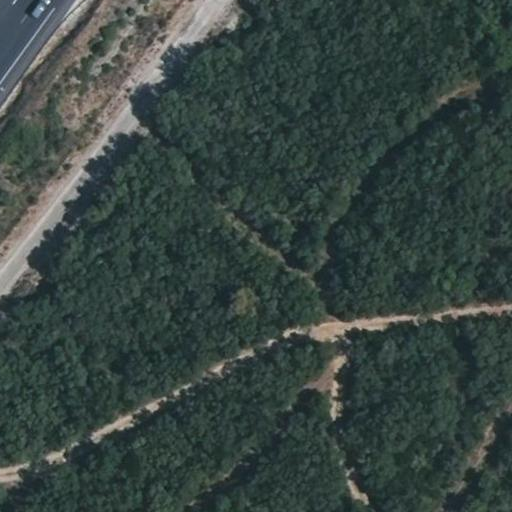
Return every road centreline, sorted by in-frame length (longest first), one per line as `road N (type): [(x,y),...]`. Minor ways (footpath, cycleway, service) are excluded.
road 1 (track): [(511,314),(332,327),(243,359),(90,441),(0,475)]
road 2 (track): [(0,278),(195,0)]
